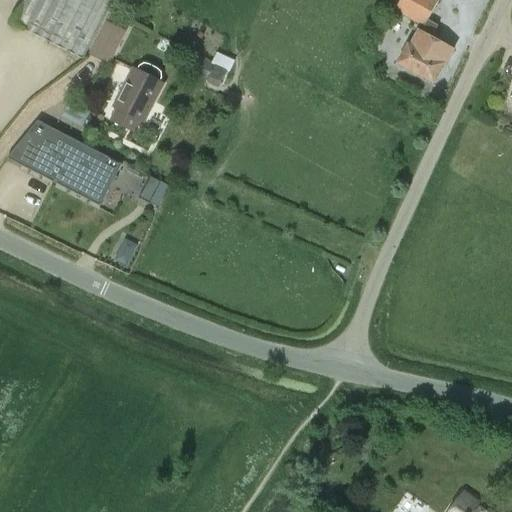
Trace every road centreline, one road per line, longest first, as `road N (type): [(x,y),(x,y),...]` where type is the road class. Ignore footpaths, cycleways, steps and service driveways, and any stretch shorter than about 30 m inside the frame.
road 1 (unclassified): [(346,371),(369,293),(443,128),(511,1)]
road 2 (unclassified): [(346,371),(107,290),(0,237)]
road 3 (unclassified): [(511,406),(346,371)]
